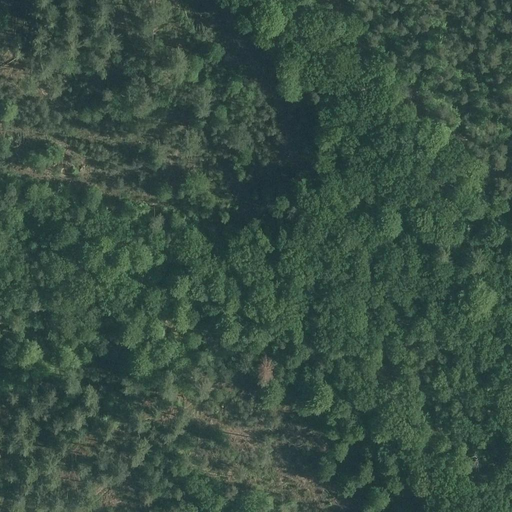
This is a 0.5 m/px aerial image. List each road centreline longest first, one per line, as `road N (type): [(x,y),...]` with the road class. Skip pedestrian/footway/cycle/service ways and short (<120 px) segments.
road 1 (track): [(0,194),(263,259),(511,301)]
road 2 (track): [(288,0),(511,254)]
